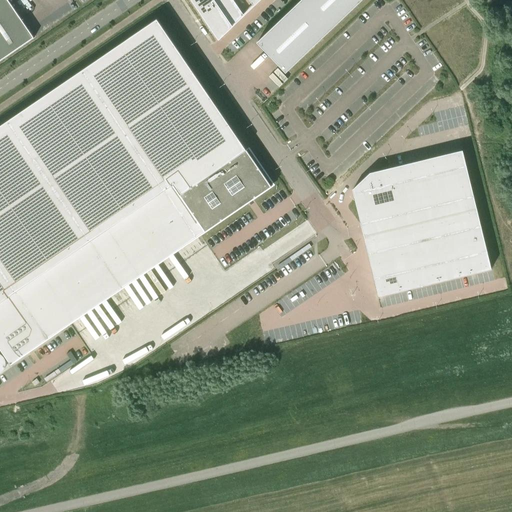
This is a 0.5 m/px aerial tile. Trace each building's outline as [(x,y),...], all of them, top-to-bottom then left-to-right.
[(0,0),(0,61),(34,38),(7,0),(0,0)] [(233,0),(192,0),(219,39),(244,15),(233,0)] [(286,73),(362,0),(301,0),(257,43),(286,73)] [(157,20),(0,126),(0,349),(11,365),(272,187),(271,187),(275,185),(249,147),(246,150),(157,20)] [(366,175),(349,192),(375,299),(487,271),(459,153),(366,175)]
